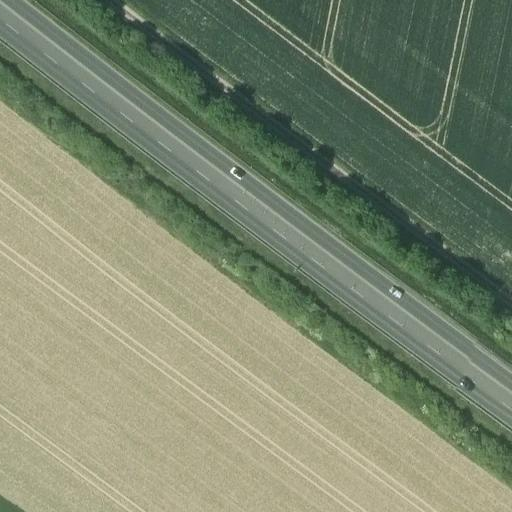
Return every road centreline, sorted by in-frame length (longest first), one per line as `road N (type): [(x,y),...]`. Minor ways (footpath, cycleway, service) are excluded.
road 1 (trunk): [(0,13),(511,402)]
road 2 (track): [(511,303),(107,0)]
